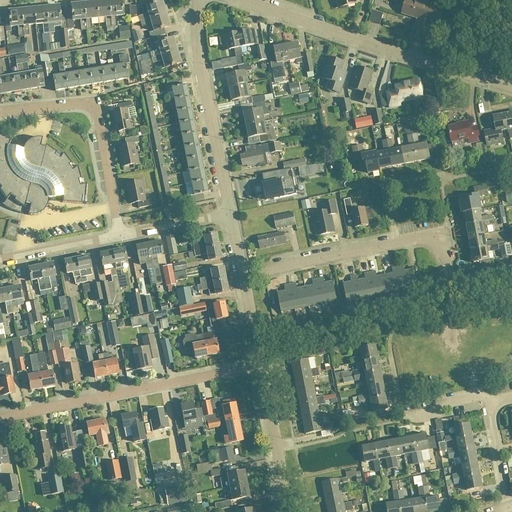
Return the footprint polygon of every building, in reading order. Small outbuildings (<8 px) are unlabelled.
[(124,17),(123,7),(124,7),(125,6),(124,2),(123,1),(122,1),(121,0),(113,0),(114,1),(109,2),(111,28),(117,27),(116,18),(124,17)] [(335,0),(338,9),(356,5),(354,0),(335,0)] [(411,41),(427,46),(433,24),(434,24),(439,8),(417,2),(417,0),(406,0),(402,15),(417,19),(411,41)] [(106,28),(111,28),(109,2),(96,3),(98,19),(105,19),(106,28)] [(141,6),(144,16),(131,20),(132,26),(141,23),(166,15),(162,2),(153,5),(152,2),(141,6)] [(96,3),(84,5),(86,30),(92,30),(91,20),(98,19),(96,3)] [(81,31),(86,30),(84,5),(71,6),(72,11),(66,12),(68,31),(74,30),(73,22),(80,21),(81,31)] [(46,8),(49,34),(54,34),(54,29),(61,28),(59,7),(46,8)] [(34,10),(36,26),(42,25),(43,35),(49,34),(46,8),(34,10)] [(21,11),(24,37),(29,36),(28,27),(36,26),(34,10),(21,11)] [(24,37),(21,11),(8,12),(9,18),(5,18),(6,33),(11,32),(11,28),(18,27),(19,37),(24,37)] [(166,15),(141,23),(142,28),(152,25),(154,32),(170,28),(166,15)] [(128,27),(118,28),(119,40),(129,39),(128,27)] [(66,30),(60,31),(62,49),(68,49),(66,30)] [(254,30),(238,34),(241,48),(257,45),(254,30)] [(139,31),(132,33),(135,44),(141,42),(139,31)] [(240,48),(241,48),(238,34),(218,38),(220,48),(223,47),(224,52),(234,50),(235,59),(236,59),(238,67),(244,66),(242,58),(240,48)] [(151,59),(177,52),(173,39),(158,44),(160,52),(150,55),(151,59)] [(130,43),(119,45),(120,51),(131,49),(130,43)] [(285,46),(288,62),(295,61),(296,64),(301,63),(297,44),(285,46)] [(28,56),(27,45),(10,46),(11,57),(28,56)] [(273,49),(275,60),(269,61),(274,84),(283,83),(281,73),(284,72),(282,63),(288,62),(285,46),(273,49)] [(263,47),(256,48),(259,62),(266,60),(263,47)] [(177,52),(151,59),(153,64),(163,61),(165,69),(181,65),(177,52)] [(313,73),(309,54),(303,55),(306,74),(313,73)] [(120,66),(113,67),(116,82),(128,80),(126,65),(128,65),(127,56),(118,57),(120,66)] [(346,74),(340,71),(343,63),(329,58),(322,79),(329,82),(326,90),(339,95),(346,74)] [(108,68),(101,69),(104,84),(116,82),(113,67),(112,61),(107,62),(108,68)] [(139,63),(142,77),(150,75),(147,61),(139,63)] [(27,64),(22,65),(27,90),(44,87),(41,69),(35,70),(36,73),(29,74),(27,64)] [(43,79),(44,79),(51,78),(48,64),(41,65),(43,79)] [(11,77),(14,93),(27,90),(22,65),(16,66),(18,76),(11,77)] [(55,92),(67,90),(65,75),(63,65),(58,66),(60,76),(52,77),(55,92)] [(250,65),(244,66),(238,67),(239,74),(227,76),(229,89),(247,85),(244,73),(251,72),(250,65)] [(372,73),(357,68),(350,89),(360,92),(357,101),(368,105),(372,94),(365,92),(372,73)] [(0,69),(0,85),(2,95),(14,93),(11,77),(4,79),(2,69),(0,69)] [(101,69),(89,71),(92,86),(104,84),(101,69)] [(89,71),(77,73),(79,88),(92,86),(89,71)] [(77,73),(65,75),(67,90),(79,88),(77,73)] [(422,98),(419,81),(406,84),(406,86),(395,88),(396,93),(386,95),(389,108),(400,106),(399,103),(422,98)] [(232,102),(250,98),(247,85),(229,89),(232,102)] [(171,89),(174,101),(189,98),(186,86),(171,89)] [(252,99),(253,105),(264,102),(265,102),(264,97),(252,99)] [(175,106),(176,113),(191,110),(189,98),(174,101),(169,102),(170,107),(175,106)] [(348,100),(340,102),(343,114),(351,112),(348,100)] [(244,114),(246,126),(264,123),(263,117),(269,116),(267,108),(266,109),(264,102),(253,105),(252,105),(254,112),(244,114)] [(125,134),(125,131),(132,130),(130,120),(129,121),(127,110),(132,109),(131,103),(118,105),(119,111),(112,113),(116,133),(118,132),(119,135),(121,136),(124,135),(125,134)] [(176,113),(179,125),(194,122),(191,110),(176,113)] [(380,111),(371,113),(374,126),(383,125),(380,111)] [(507,130),(504,115),(492,117),(495,130),(483,132),(486,147),(503,144),(500,132),(507,130)] [(371,118),(354,121),(356,130),(372,127),(371,118)] [(179,125),(181,137),(196,134),(194,122),(179,125)] [(460,125),(448,128),(451,143),(468,139),(469,145),(480,142),(477,128),(469,129),(468,122),(460,124),(460,125)] [(264,123),(246,126),(249,139),(259,137),(260,144),(275,141),(273,127),(265,129),(264,123)] [(181,137),(184,149),(199,146),(196,134),(181,137)] [(412,137),(417,163),(430,160),(426,145),(419,146),(416,136),(412,137)] [(19,214),(23,215),(23,214),(24,211),(28,213),(27,216),(29,217),(30,217),(32,217),(33,217),(35,217),(36,216),(38,216),(39,215),(41,214),(42,213),(43,212),(44,211),(45,210),(46,209),(46,207),(47,206),(47,204),(48,203),(48,201),(48,200),(62,198),(62,204),(81,205),(82,198),(85,198),(86,185),(85,185),(79,187),(78,181),(81,180),(77,168),(72,171),(68,167),(71,165),(63,154),(59,159),(54,156),(56,154),(45,146),(44,149),(40,147),(42,139),(40,139),(39,139),(37,139),(36,139),(34,139),(32,140),(31,140),(30,141),(28,142),(27,143),(26,144),(25,145),(24,146),(23,147),(22,149),(22,150),(8,147),(10,142),(0,137),(0,188),(1,189),(0,189),(0,192),(6,201),(3,205),(2,205),(1,205),(4,207),(6,208),(9,210),(11,211),(14,212),(17,213),(19,214)] [(139,143),(138,137),(125,140),(126,146),(119,147),(123,167),(139,164),(137,155),(135,155),(133,144),(139,143)] [(401,150),(404,165),(417,163),(412,137),(407,137),(409,148),(401,150)] [(386,142),(392,168),(404,165),(401,150),(393,151),(391,141),(386,142)] [(378,163),(380,170),(392,168),(386,142),(382,142),(384,153),(376,155),(378,163)] [(281,151),(279,143),(270,145),(255,148),(255,152),(244,154),(244,156),(240,157),(242,166),(246,165),(247,168),(258,166),(259,167),(268,166),(265,153),(270,152),(271,153),(281,151)] [(427,145),(429,156),(439,154),(436,143),(427,145)] [(186,161),(201,158),(199,146),(184,149),(186,161)] [(378,163),(376,155),(376,153),(363,156),(361,147),(352,148),(354,161),(361,160),(362,166),(378,163)] [(186,161),(189,173),(204,170),(201,158),(186,161)] [(304,160),(283,165),(284,171),(306,167),(304,160)] [(378,163),(362,166),(363,169),(366,169),(367,175),(380,172),(380,170),(378,163)] [(189,173),(191,185),(206,182),(204,170),(189,173)] [(280,181),(263,185),(266,201),(295,194),(290,172),(278,175),(280,181)] [(144,190),(142,181),(126,185),(130,205),(138,203),(139,209),(151,207),(150,200),(145,202),(142,191),(144,190)] [(206,182),(191,185),(186,186),(187,191),(192,190),(194,197),(209,194),(206,182)] [(326,182),(309,185),(312,197),(329,194),(326,182)] [(474,196),(468,197),(471,213),(479,211),(480,211),(478,198),(488,196),(486,187),(473,189),(474,196)] [(471,213),(468,197),(464,198),(465,201),(459,202),(461,215),(463,214),(471,213)] [(344,201),(347,217),(353,216),(356,229),(368,227),(365,210),(358,211),(357,209),(352,210),(350,200),(344,201)] [(318,235),(319,236),(334,233),(331,216),(337,215),(334,202),(323,204),(325,212),(314,214),(317,227),(315,227),(317,235),(318,235)] [(465,227),(492,221),(491,217),(480,219),(479,211),(471,213),(463,214),(465,227)] [(293,213),(273,217),(276,229),(295,225),(293,213)] [(492,221),(465,227),(468,239),(484,236),(482,228),(493,226),(492,221)] [(283,235),(283,233),(258,239),(260,250),(285,245),(285,242),(289,241),(287,234),(283,235)] [(168,250),(175,248),(172,235),(165,237),(168,250)] [(205,244),(192,246),(194,252),(219,247),(217,235),(204,237),(205,244)] [(484,236),(468,239),(470,252),(497,247),(496,242),(485,244),(484,236)] [(160,242),(148,245),(155,278),(161,277),(157,257),(163,256),(160,242)] [(509,244),(499,246),(501,258),(511,257),(509,244)] [(155,278),(148,245),(136,247),(139,260),(146,259),(147,264),(145,264),(147,271),(150,287),(156,286),(155,278)] [(219,247),(194,252),(195,258),(207,255),(208,262),(222,259),(219,247)] [(497,247),(470,252),(473,265),(479,264),(480,270),(494,267),(493,261),(489,262),(487,253),(498,251),(497,247)] [(124,249),(112,252),(120,289),(128,287),(126,278),(124,278),(121,264),(127,262),(124,249)] [(121,295),(120,289),(112,252),(99,254),(103,271),(109,270),(115,296),(121,295)] [(88,256),(76,259),(81,284),(87,282),(86,277),(92,276),(88,256)] [(75,285),(81,284),(76,259),(64,261),(66,274),(71,273),(72,274),(73,278),(75,285)] [(184,262),(172,265),(173,273),(186,271),(184,262)] [(40,266),(45,291),(51,290),(48,278),(55,277),(52,264),(40,266)] [(40,292),(45,291),(40,266),(29,268),(31,281),(38,280),(40,292)] [(170,267),(162,268),(166,288),(174,286),(170,267)] [(397,268),(403,295),(403,293),(415,291),(416,293),(417,292),(412,268),(411,269),(411,271),(404,273),(403,267),(397,268)] [(403,295),(397,268),(391,269),(392,275),(385,276),(384,274),(389,298),(389,296),(402,293),(402,295),(403,295)] [(200,280),(201,286),(226,281),(223,269),(210,272),(212,278),(200,280)] [(175,283),(180,282),(187,280),(185,273),(173,275),(175,283)] [(389,298),(384,274),(383,274),(384,277),(376,278),(375,273),(370,274),(375,301),(376,300),(375,299),(388,296),(388,298),(389,298)] [(375,301),(370,274),(364,275),(365,280),(357,282),(361,303),(362,303),(361,301),(374,299),(375,301)] [(361,303),(357,282),(355,276),(350,278),(351,283),(344,284),(343,282),(342,282),(347,306),(348,306),(347,304),(360,302),(361,304),(361,303)] [(317,280),(323,307),(323,305),(336,303),(336,304),(337,304),(332,280),(331,280),(332,283),(324,284),(323,279),(317,280)] [(323,307),(317,280),(311,281),(313,286),(305,288),(304,286),(309,310),(310,309),(309,308),(322,306),(322,307),(323,307)] [(226,281),(201,286),(198,287),(199,293),(208,291),(209,297),(228,293),(226,281)] [(100,284),(103,300),(104,307),(111,306),(107,283),(100,284)] [(103,300),(100,284),(92,286),(95,301),(103,300)] [(309,310),(304,286),(303,286),(304,288),(297,290),(296,284),(290,285),(295,312),(296,312),(295,311),(308,308),(309,310)] [(295,312),(290,285),(284,287),(285,292),(278,294),(277,291),(276,291),(281,315),(282,315),(282,313),(294,311),(295,312)] [(8,289),(13,314),(19,313),(17,307),(23,305),(22,300),(20,287),(8,289)] [(193,306),(189,288),(176,291),(180,309),(192,307),(193,306)] [(0,304),(4,303),(7,315),(7,316),(13,314),(8,289),(0,290),(0,304)] [(138,296),(130,297),(135,317),(143,315),(138,296)] [(148,298),(140,299),(143,315),(151,313),(148,298)] [(30,303),(33,324),(40,323),(37,301),(30,303)] [(205,304),(193,307),(194,314),(206,312),(205,304)] [(217,325),(216,321),(227,319),(224,304),(213,306),(214,310),(207,312),(210,327),(211,326),(217,325)] [(77,324),(74,308),(68,309),(71,325),(77,324)] [(24,316),(26,328),(33,326),(31,315),(24,316)] [(157,328),(154,315),(130,320),(132,329),(147,326),(148,330),(157,328)] [(181,318),(164,326),(168,334),(185,327),(181,318)] [(68,319),(52,322),(54,332),(70,329),(68,319)] [(106,325),(111,348),(119,347),(114,323),(106,325)] [(213,334),(202,336),(206,357),(218,355),(215,342),(220,341),(217,325),(211,326),(213,334)] [(33,326),(26,328),(28,338),(35,336),(33,326)] [(234,329),(221,332),(223,343),(236,341),(234,329)] [(61,332),(52,334),(54,344),(63,342),(61,332)] [(195,360),(206,357),(202,336),(195,338),(194,335),(185,337),(186,343),(182,343),(184,351),(192,349),(195,360)] [(145,350),(134,352),(137,372),(152,369),(148,350),(155,348),(153,337),(143,339),(145,350)] [(170,352),(168,340),(161,342),(163,354),(170,352)] [(18,373),(20,373),(25,372),(23,359),(21,345),(13,347),(15,360),(16,360),(18,373)] [(55,353),(58,366),(59,369),(64,368),(68,385),(74,384),(75,385),(79,384),(79,383),(80,383),(77,372),(79,371),(77,365),(72,367),(69,350),(60,352),(59,345),(54,346),(55,353)] [(89,347),(81,349),(84,365),(92,363),(89,347)] [(362,363),(378,360),(376,347),(360,350),(361,358),(351,361),(351,365),(362,363)] [(52,368),(58,366),(55,353),(49,355),(52,368)] [(119,375),(116,361),(116,357),(111,357),(111,354),(102,356),(107,377),(119,375)] [(45,355),(37,357),(43,389),(55,387),(52,373),(48,373),(45,355)] [(95,379),(107,377),(102,356),(98,357),(100,364),(92,366),(95,379)] [(43,389),(37,357),(30,358),(32,370),(33,370),(34,376),(28,377),(31,392),(43,389)] [(293,378),(318,373),(317,369),(309,371),(307,360),(290,363),(293,378)] [(354,378),(381,372),(378,360),(362,363),(364,371),(353,373),(354,378)] [(11,378),(9,364),(0,366),(0,382),(1,386),(0,386),(0,395),(2,395),(3,397),(15,394),(12,378),(11,378)] [(367,388),(383,385),(381,372),(354,378),(355,382),(365,380),(367,388)] [(296,393),(313,389),(311,379),(319,378),(318,373),(293,378),(296,393)] [(359,403),(386,398),(383,385),(367,388),(369,396),(358,398),(359,403)] [(299,407),(324,402),(323,398),(315,400),(313,389),(296,393),(299,407)] [(388,410),(386,398),(359,403),(360,407),(366,406),(368,414),(372,413),(373,414),(388,410)] [(210,402),(210,403),(211,410),(219,408),(218,400),(210,402)] [(225,420),(214,422),(215,429),(221,428),(220,425),(238,421),(235,405),(234,405),(233,401),(223,403),(224,408),(223,408),(225,420)] [(302,421),(318,417),(316,407),(325,406),(324,402),(299,407),(302,421)] [(211,410),(210,403),(201,405),(204,418),(213,417),(211,410)] [(185,429),(189,428),(190,429),(192,429),(192,430),(201,428),(200,427),(202,427),(201,421),(203,420),(201,410),(194,411),(193,404),(180,406),(185,429)] [(163,410),(149,413),(151,422),(150,422),(152,433),(169,430),(167,418),(164,418),(163,410)] [(138,426),(136,415),(121,418),(124,430),(131,428),(134,444),(145,442),(142,426),(138,426)] [(318,417),(302,421),(305,435),(321,432),(321,431),(329,430),(329,426),(320,427),(318,417)] [(220,425),(221,428),(227,427),(229,438),(225,439),(226,446),(243,442),(238,421),(220,425)] [(90,437),(96,436),(99,448),(108,446),(106,434),(103,422),(87,425),(90,437)] [(456,441),(472,438),(469,425),(454,429),(455,437),(445,439),(446,444),(456,442),(456,441)] [(71,428),(57,431),(62,454),(75,451),(71,428)] [(35,444),(37,455),(34,456),(36,468),(51,466),(49,456),(50,456),(48,442),(46,442),(44,434),(36,435),(37,444),(35,444)] [(153,451),(163,452),(164,437),(154,436),(153,451)] [(413,438),(418,465),(423,464),(420,453),(429,452),(426,436),(413,438)] [(187,437),(180,438),(179,438),(182,456),(190,454),(187,437)] [(413,466),(418,465),(413,438),(400,441),(404,457),(411,455),(413,466)] [(448,456),(474,451),(472,438),(456,441),(456,442),(458,450),(447,452),(448,456)] [(404,457),(400,441),(388,443),(393,470),(398,469),(396,458),(404,457)] [(1,442),(0,442),(0,466),(1,467),(8,465),(5,449),(2,450),(1,442)] [(375,446),(378,462),(386,460),(388,471),(393,470),(388,443),(375,446)] [(378,462),(375,446),(362,448),(365,464),(373,462),(375,473),(380,472),(378,462)] [(143,448),(144,467),(152,467),(151,447),(143,448)] [(230,449),(219,452),(221,463),(232,461),(230,449)] [(85,451),(84,451),(78,452),(81,469),(88,468),(85,451)] [(461,467),(477,464),(474,451),(448,456),(449,461),(460,459),(461,467)] [(54,460),(59,474),(72,470),(66,455),(54,460)] [(134,481),(130,459),(120,461),(124,483),(134,481)] [(121,479),(118,462),(107,464),(110,481),(121,479)] [(453,482),(480,476),(477,464),(461,467),(463,475),(452,477),(453,482)] [(225,475),(224,471),(224,469),(210,472),(211,478),(225,475)] [(230,489),(247,486),(244,473),(228,476),(228,479),(219,480),(221,490),(230,488),(230,489)] [(423,478),(424,486),(431,485),(430,476),(423,478)] [(480,476),(453,482),(454,487),(465,484),(466,492),(482,489),(480,476)] [(16,477),(4,479),(7,495),(18,492),(16,477)] [(59,477),(47,479),(50,496),(62,493),(59,477)] [(324,499),(341,496),(339,486),(347,484),(346,480),(338,481),(322,484),(324,499)] [(247,486),(230,489),(233,502),(249,499),(247,486)] [(183,487),(164,491),(167,506),(186,502),(183,487)] [(423,489),(426,511),(440,511),(438,498),(430,499),(428,488),(423,489)] [(412,502),(413,511),(426,511),(423,489),(418,490),(420,501),(412,502)] [(398,493),(400,511),(413,511),(412,502),(404,503),(402,492),(398,493)] [(400,511),(398,493),(393,494),(395,505),(387,506),(387,511),(400,511)] [(327,511),(331,511),(352,508),(351,504),(343,506),(341,496),(324,499),(327,511)] [(230,502),(214,505),(215,511),(231,509),(230,502)]
